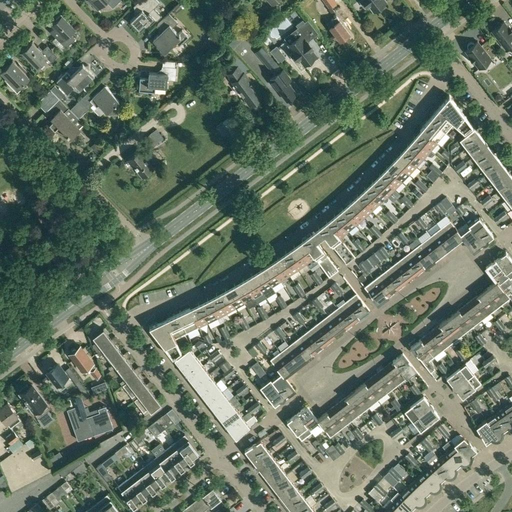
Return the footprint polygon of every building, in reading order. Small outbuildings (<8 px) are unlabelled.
[(88,0),(93,4),(92,4),(97,9),(105,1),(109,5),(113,2),(116,5),(120,0),(88,0)] [(141,10),(130,21),(139,31),(145,26),(146,27),(149,24),(155,19),(157,20),(161,16),(153,8),(159,3),(156,0),(139,0),(136,4),(141,10)] [(359,0),(359,1),(365,8),(368,5),(373,12),(376,9),(379,8),(381,7),(383,4),(386,2),(384,0),(359,0)] [(56,20),(52,24),(60,33),(55,38),(66,48),(75,39),(70,33),(74,29),(60,14),(55,19),(56,20)] [(164,51),(166,49),(174,41),(179,46),(188,36),(182,30),(178,33),(172,28),(178,23),(169,14),(157,25),(162,31),(153,40),(158,45),(157,49),(162,49),(164,51)] [(335,17),(330,20),(333,24),(328,28),(339,41),(348,34),(338,20),(338,21),(335,17)] [(300,36),(288,45),(293,52),(289,54),(295,62),(298,59),(303,65),(306,63),(309,62),(312,60),(313,58),(316,55),(311,49),(312,48),(307,41),(317,34),(307,21),(305,22),(302,19),(295,24),(298,28),(296,30),(300,36)] [(494,29),(491,31),(505,49),(511,43),(511,30),(509,27),(508,27),(504,21),(500,24),(499,22),(497,22),(495,23),(493,24),(493,27),(494,29)] [(239,25),(223,37),(231,47),(246,34),(239,25)] [(22,51),(25,54),(37,67),(47,58),(51,62),(57,56),(47,46),(41,51),(32,42),(32,41),(23,50),(22,51)] [(468,49),(465,51),(469,57),(474,64),(474,63),(479,69),(491,59),(477,41),(474,44),(473,42),(470,42),(468,43),(467,45),(467,47),(468,49)] [(22,70),(13,60),(1,72),(6,77),(4,79),(8,84),(6,86),(6,87),(11,82),(17,88),(29,77),(23,71),(25,69),(24,69),(22,70)] [(274,60),(267,66),(274,75),(281,70),(274,60)] [(71,66),(66,71),(56,81),(61,85),(73,86),(78,91),(94,76),(89,70),(89,66),(84,66),(81,62),(77,66),(71,66)] [(140,78),(139,91),(155,92),(155,87),(166,88),(167,80),(175,80),(176,67),(162,66),(161,73),(149,72),(148,78),(140,78)] [(238,66),(227,74),(232,81),(231,82),(249,105),(262,96),(244,72),(243,73),(238,66)] [(274,75),(269,79),(277,89),(286,101),(296,93),(287,81),(291,79),(283,69),(281,70),(274,75)] [(93,97),(89,100),(93,104),(96,107),(94,110),(99,115),(105,110),(106,111),(106,114),(118,114),(118,117),(119,102),(118,102),(118,103),(115,103),(119,100),(116,97),(115,96),(116,92),(111,92),(106,87),(99,94),(97,93),(93,97)] [(45,95),(53,104),(59,99),(51,90),(46,94),(45,95)] [(449,95),(437,109),(454,123),(464,132),(472,125),(449,95)] [(68,108),(59,99),(53,104),(46,111),(46,112),(48,110),(56,118),(49,125),(55,131),(56,130),(58,131),(60,133),(62,134),(64,135),(66,135),(68,137),(69,136),(71,138),(78,131),(79,131),(78,129),(83,124),(68,108)] [(80,100),(70,109),(79,118),(86,111),(82,108),(85,105),(80,100)] [(454,123),(437,109),(429,119),(445,133),(454,123)] [(437,143),(445,133),(429,119),(420,129),(422,132),(423,131),(437,143)] [(466,148),(481,136),(474,128),(459,139),(466,148)] [(430,151),(437,143),(423,131),(422,132),(420,129),(415,135),(413,136),(416,139),(430,151)] [(149,135),(144,139),(151,148),(156,144),(149,135)] [(407,144),(409,146),(423,159),(430,151),(416,139),(413,136),(407,144)] [(466,148),(473,156),(488,145),(481,136),(466,148)] [(97,141),(90,148),(96,154),(103,148),(97,141)] [(416,167),(423,159),(409,146),(407,144),(400,152),(402,154),(416,167)] [(494,154),(488,145),(473,156),(479,165),(494,154)] [(153,168),(144,157),(145,156),(140,150),(128,160),(133,166),(134,165),(143,177),(153,168)] [(393,159),(395,161),(409,174),(416,167),(402,154),(400,152),(393,159)] [(494,154),(479,165),(486,174),(501,162),(494,154)] [(386,166),(388,169),(402,182),(409,174),(395,161),(393,159),(386,166)] [(507,171),(501,162),(486,174),(492,182),(507,171)] [(428,167),(433,171),(437,167),(432,163),(428,167)] [(462,168),(459,164),(454,168),(457,172),(462,168)] [(394,189),(402,182),(388,169),(386,166),(379,174),(381,176),(394,189)] [(442,172),(437,167),(433,171),(438,176),(442,172)] [(511,180),(511,176),(507,171),(492,182),(499,191),(511,180)] [(372,181),(374,183),(387,196),(394,189),(381,176),(379,174),(372,181)] [(414,183),(419,188),(423,184),(418,179),(414,183)] [(511,194),(511,180),(499,191),(506,199),(511,194)] [(379,204),(387,196),(374,183),(372,181),(364,188),(366,190),(379,204)] [(428,188),(423,184),(419,188),(424,192),(428,188)] [(411,191),(419,197),(423,193),(415,186),(411,191)] [(359,197),(372,211),(379,204),(366,190),(364,188),(357,195),(359,197)] [(349,201),(351,204),(364,218),(372,211),(359,197),(357,195),(349,201)] [(400,199),(405,203),(408,199),(404,195),(400,199)] [(442,207),(445,210),(452,204),(446,196),(439,202),(442,207)] [(489,202),(485,198),(480,202),(484,206),(489,202)] [(408,199),(405,203),(409,208),(413,204),(408,199)] [(342,208),(344,211),(356,225),(364,218),(351,204),(349,201),(342,208)] [(464,210),(460,205),(456,208),(460,214),(464,210)] [(348,231),(356,225),(344,211),(342,208),(341,208),(334,214),(336,217),(348,231)] [(385,214),(389,218),(393,215),(389,210),(385,214)] [(499,215),(502,219),(507,215),(504,211),(499,215)] [(326,221),(328,224),(340,238),(348,231),(336,217),(334,214),(332,216),(326,221)] [(398,219),(393,215),(389,218),(394,223),(398,219)] [(502,219),(499,215),(493,219),(497,223),(502,219)] [(470,227),(483,244),(493,236),(479,217),(468,225),(466,221),(465,222),(469,227),(470,227)] [(454,245),(463,238),(460,234),(456,229),(450,220),(440,228),(454,245)] [(324,235),(346,264),(355,256),(340,238),(328,224),(326,221),(310,233),(312,236),(316,241),(324,235)] [(369,228),(373,233),(377,229),(373,224),(369,228)] [(461,225),(456,229),(460,234),(463,238),(473,252),(483,244),(470,227),(469,227),(465,230),(461,225)] [(444,253),(454,245),(440,228),(431,235),(444,253)] [(377,229),(373,233),(378,238),(382,234),(377,229)] [(302,240),(304,242),(315,257),(318,262),(329,277),(338,270),(316,241),(312,236),(310,233),(305,237),(302,240)] [(435,260),(444,253),(431,235),(421,243),(435,260)] [(353,242),(357,247),(361,243),(357,238),(353,242)] [(293,245),(296,248),(306,263),(310,268),(318,262),(315,257),(304,242),(302,240),(296,243),(293,245)] [(365,248),(361,243),(357,247),(361,252),(365,248)] [(425,267),(435,260),(421,243),(412,250),(425,267)] [(287,254),(298,269),(306,263),(296,248),(293,245),(285,251),(287,254)] [(416,275),(425,267),(412,250),(402,257),(416,275)] [(279,260),(289,275),(298,269),(287,254),(285,251),(277,257),(279,260)] [(511,260),(506,252),(495,260),(510,279),(511,277),(511,260)] [(270,266),(281,281),(289,275),(279,260),(277,257),(268,263),(270,266)] [(406,282),(416,275),(402,257),(393,265),(406,282)] [(510,279),(495,260),(485,267),(496,281),(499,285),(500,284),(508,277),(510,279)] [(262,271),(272,287),(281,281),(270,266),(268,263),(260,268),(262,271)] [(397,289),(406,282),(393,265),(389,268),(386,265),(382,268),(385,271),(383,272),(397,289)] [(251,273),(253,276),(266,298),(275,292),(272,287),(262,271),(260,268),(251,273)] [(311,274),(314,279),(319,276),(315,271),(311,274)] [(387,297),(397,289),(383,272),(374,279),(387,297)] [(244,282),(257,303),(266,298),(253,276),(251,273),(242,279),(244,282)] [(323,281),(319,276),(314,279),(318,284),(323,281)] [(248,308),(257,303),(244,282),(242,279),(234,284),(235,287),(245,303),(248,308)] [(387,297),(374,279),(364,287),(377,304),(387,297)] [(510,298),(500,284),(499,285),(496,281),(487,288),(500,305),(510,298)] [(293,286),(297,291),(301,288),(298,283),(293,286)] [(225,289),(227,292),(236,308),(245,303),(235,287),(234,284),(225,289)] [(301,288),(297,291),(300,297),(305,294),(301,288)] [(490,313),(500,305),(487,288),(477,295),(490,313)] [(216,294),(218,297),(226,313),(236,308),(227,292),(225,289),(216,294)] [(369,310),(356,293),(346,301),(360,318),(369,310)] [(217,318),(226,313),(218,297),(216,294),(207,298),(209,301),(217,318)] [(275,297),(279,303),(283,300),(280,295),(275,297)] [(481,320),(490,313),(477,295),(468,303),(481,320)] [(198,303),(200,306),(208,323),(211,328),(220,323),(217,318),(209,301),(207,298),(199,302),(198,303)] [(287,306),(283,300),(279,303),(282,308),(287,306)] [(350,325),(360,318),(346,301),(337,308),(350,325)] [(189,307),(191,310),(190,311),(198,327),(208,323),(200,306),(198,303),(189,307)] [(471,327),(481,320),(468,303),(458,310),(471,327)] [(257,308),(260,314),(265,311),(262,306),(257,308)] [(190,311),(191,310),(189,307),(177,313),(186,333),(198,327),(190,311)] [(341,333),(350,325),(337,308),(327,315),(341,333)] [(462,335),(471,327),(458,310),(449,317),(462,335)] [(268,317),(265,311),(260,314),(264,320),(268,317)] [(186,333),(177,313),(165,319),(174,339),(175,338),(186,333)] [(331,340),(341,333),(327,315),(318,323),(331,340)] [(238,318),(241,324),(246,321),(243,316),(238,318)] [(453,342),(462,335),(449,317),(439,325),(453,342)] [(181,350),(175,338),(174,339),(165,319),(149,327),(172,357),(181,350)] [(246,321),(241,324),(245,330),(249,327),(246,321)] [(322,347),(331,340),(318,323),(308,330),(322,347)] [(430,332),(443,349),(453,342),(439,325),(430,332)] [(104,352),(115,344),(103,329),(92,337),(102,349),(96,353),(99,356),(104,352)] [(322,347),(308,330),(299,337),(312,355),(322,347)] [(430,332),(420,339),(434,357),(443,349),(430,332)] [(208,334),(203,336),(205,341),(212,343),(208,334)] [(303,362),(312,355),(299,337),(289,345),(303,362)] [(434,357),(420,339),(410,347),(430,372),(435,369),(434,367),(434,366),(433,365),(433,364),(432,364),(432,363),(431,362),(430,362),(430,361),(429,360),(434,357)] [(116,367),(126,359),(115,344),(104,352),(113,364),(108,368),(110,371),(116,367)] [(293,369),(303,362),(289,345),(280,352),(293,369)] [(71,353),(70,354),(76,362),(74,363),(78,367),(79,366),(80,366),(83,370),(87,367),(91,372),(95,378),(96,379),(100,375),(99,374),(96,369),(92,364),(89,359),(80,347),(76,350),(74,350),(72,351),(71,353)] [(189,348),(174,359),(181,368),(196,357),(189,348)] [(293,369),(280,352),(270,359),(280,373),(281,373),(284,377),(284,376),(293,369)] [(416,370),(402,353),(393,361),(406,378),(416,370)] [(492,355),(487,359),(490,363),(496,359),(492,355)] [(196,357),(181,368),(188,377),(202,365),(196,357)] [(126,359),(116,367),(125,378),(120,383),(122,386),(122,385),(138,374),(126,359)] [(485,367),(490,363),(487,359),(482,363),(485,367)] [(397,385),(406,378),(393,361),(383,368),(397,385)] [(257,362),(253,365),(257,370),(261,367),(257,362)] [(446,377),(454,388),(473,373),(465,363),(446,377)] [(48,372),(47,372),(52,379),(50,380),(54,384),(55,383),(60,391),(72,382),(64,371),(63,372),(57,364),(52,368),(50,368),(48,370),(48,372)] [(202,365),(188,377),(194,385),(209,374),(202,365)] [(72,379),(76,376),(69,366),(65,370),(72,379)] [(387,393),(397,385),(383,368),(374,375),(387,393)] [(294,390),(284,376),(284,377),(281,373),(280,373),(271,380),(285,397),(294,390)] [(481,383),(473,373),(454,388),(462,398),(481,383)] [(149,389),(138,374),(122,385),(132,397),(131,398),(134,401),(134,400),(149,389)] [(209,374),(194,385),(201,394),(216,382),(209,374)] [(378,400),(387,393),(374,375),(364,383),(378,400)] [(271,380),(270,378),(260,386),(274,405),(285,397),(271,380)] [(207,402),(222,391),(216,382),(201,394),(207,402)] [(364,383),(355,390),(368,407),(378,400),(364,383)] [(50,408),(36,389),(33,391),(29,386),(28,387),(27,385),(19,391),(21,392),(19,394),(27,404),(25,406),(29,412),(31,409),(37,418),(50,408)] [(487,390),(491,395),(495,392),(492,387),(487,390)] [(149,389),(134,400),(143,412),(143,413),(145,416),(150,412),(151,412),(161,404),(149,389)] [(359,415),(368,407),(355,390),(345,397),(359,415)] [(222,391),(207,402),(214,411),(229,399),(222,391)] [(495,392),(491,395),(494,401),(499,397),(495,392)] [(79,395),(71,398),(74,407),(78,420),(87,417),(79,395)] [(412,420),(431,406),(423,395),(404,410),(412,420)] [(359,415),(345,397),(336,405),(349,422),(359,415)] [(221,419),(235,408),(229,399),(214,411),(221,419)] [(470,402),(474,407),(478,404),(474,399),(470,402)] [(252,405),(256,410),(261,406),(257,401),(252,405)] [(20,426),(23,423),(7,402),(3,406),(2,405),(0,405),(0,414),(2,417),(1,418),(4,421),(5,421),(11,428),(17,423),(20,426)] [(511,402),(511,403),(503,409),(511,421),(511,402)] [(482,409),(478,404),(474,407),(477,413),(482,409)] [(256,410),(252,405),(247,409),(251,414),(256,410)] [(340,429),(349,422),(336,405),(326,412),(340,429)] [(74,407),(67,409),(77,440),(78,440),(114,427),(106,406),(98,409),(100,412),(87,417),(78,420),(74,407)] [(307,406),(297,413),(311,432),(312,432),(311,430),(319,424),(320,423),(317,419),(307,406)] [(439,416),(431,406),(412,420),(420,431),(439,416)] [(175,424),(181,419),(172,408),(166,412),(175,424)] [(235,408),(221,419),(227,428),(242,417),(235,408)] [(511,421),(503,409),(495,414),(505,429),(508,427),(509,427),(510,428),(511,428),(511,421)] [(340,429),(326,412),(317,419),(320,423),(319,424),(330,437),(340,429)] [(301,440),(311,432),(297,413),(286,421),(297,435),(297,436),(297,437),(298,438),(299,438),(299,439),(300,439),(301,440)] [(486,420),(499,439),(500,438),(501,437),(501,436),(502,435),(502,434),(502,433),(502,432),(502,431),(505,429),(495,414),(486,420)] [(245,421),(242,417),(227,428),(236,439),(257,419),(253,415),(245,421)] [(162,416),(157,419),(161,424),(166,421),(162,416)] [(161,424),(157,419),(153,423),(160,433),(165,429),(161,424)] [(499,439),(486,420),(476,427),(486,443),(492,439),(493,439),(494,440),(495,440),(496,440),(497,440),(498,440),(499,439)] [(437,428),(441,433),(445,429),(441,424),(437,428)] [(400,426),(395,430),(398,435),(403,431),(400,426)] [(445,429),(441,433),(445,438),(449,434),(445,429)] [(139,434),(142,439),(147,435),(143,430),(139,434)] [(390,434),(393,438),(393,439),(398,435),(395,430),(390,434)] [(6,438),(11,444),(19,438),(14,432),(6,438)] [(142,439),(139,434),(134,438),(137,443),(142,439)] [(188,459),(190,462),(194,459),(192,456),(198,452),(184,434),(175,442),(188,459)] [(283,434),(278,438),(281,442),(286,438),(283,434)] [(463,437),(454,444),(469,462),(469,461),(470,461),(471,460),(471,459),(471,458),(471,457),(471,456),(471,455),(477,450),(463,437)] [(24,445),(19,438),(11,444),(8,447),(13,453),(24,445)] [(137,443),(134,438),(129,441),(136,451),(141,447),(137,443)] [(274,441),(272,442),(276,447),(278,445),(281,442),(278,438),(274,441)] [(420,442),(425,447),(429,443),(424,438),(420,442)] [(468,463),(469,462),(454,444),(450,439),(442,446),(446,452),(458,465),(461,463),(462,463),(463,464),(464,464),(465,464),(466,464),(467,463),(468,463)] [(253,461),(268,450),(260,440),(244,450),(253,461)] [(188,459),(175,442),(165,449),(179,467),(178,467),(180,469),(185,466),(183,463),(188,459)] [(433,448),(429,443),(425,447),(429,451),(433,448)] [(320,444),(316,447),(320,452),(324,449),(320,444)] [(119,449),(123,454),(128,450),(124,445),(119,449)] [(40,449),(30,454),(33,460),(43,455),(40,449)] [(123,454),(119,449),(115,453),(118,457),(123,454)] [(169,474),(171,477),(175,473),(173,471),(178,467),(179,467),(165,449),(156,456),(169,474)] [(274,458),(268,450),(253,461),(259,469),(274,458)] [(404,456),(409,461),(413,457),(408,452),(404,456)] [(446,452),(439,459),(453,475),(454,475),(455,474),(455,473),(455,472),(455,471),(456,470),(455,469),(455,468),(458,465),(446,452)] [(453,475),(439,459),(434,454),(426,460),(431,465),(443,479),(446,476),(446,477),(448,477),(450,477),(451,477),(452,476),(453,475)] [(160,481),(159,481),(161,484),(166,481),(164,478),(169,474),(156,456),(146,464),(160,481)] [(68,463),(73,470),(82,462),(78,457),(68,463)] [(417,462),(413,457),(409,461),(413,466),(417,462)] [(274,458),(259,469),(265,477),(280,466),(274,458)] [(393,467),(402,476),(407,471),(398,462),(393,467)] [(68,463),(57,470),(63,477),(73,470),(68,463)] [(96,467),(102,475),(108,471),(101,463),(96,467)] [(150,489),(152,491),(156,488),(154,485),(159,481),(160,481),(146,464),(137,471),(150,489)] [(440,481),(443,479),(431,465),(423,472),(438,489),(439,488),(439,487),(440,486),(440,485),(440,484),(440,483),(440,482),(440,481)] [(286,474),(280,466),(265,477),(271,485),(286,474)] [(389,471),(393,476),(397,472),(393,467),(389,471)] [(141,496),(140,496),(142,499),(147,495),(145,493),(150,489),(137,471),(127,478),(141,496)] [(402,476),(397,472),(393,476),(398,480),(402,476)] [(437,490),(438,489),(423,472),(415,480),(428,493),(431,490),(432,490),(433,491),(434,491),(435,491),(436,490),(437,490)] [(278,493),(292,482),(286,474),(271,485),(278,493)] [(135,500),(140,496),(141,496),(127,478),(117,486),(133,506),(137,503),(135,500)] [(425,495),(428,493),(415,480),(408,487),(423,503),(424,502),(425,501),(425,500),(425,499),(425,498),(425,497),(425,496),(425,495)] [(66,481),(61,485),(65,490),(70,486),(66,481)] [(299,490),(292,482),(278,493),(284,501),(299,490)] [(378,491),(382,487),(377,483),(374,487),(378,491)] [(187,506),(191,511),(202,511),(210,506),(211,506),(221,498),(212,487),(187,506)] [(387,492),(382,487),(378,491),(383,496),(387,492)] [(408,487),(400,494),(413,507),(416,504),(417,504),(418,505),(419,505),(420,505),(421,504),(422,504),(423,504),(423,503),(408,487)] [(305,498),(299,490),(284,501),(290,509),(305,498)] [(47,496),(51,501),(55,497),(52,492),(47,496)] [(390,499),(393,502),(403,511),(411,511),(411,510),(413,507),(400,494),(398,492),(390,499)] [(97,502),(104,511),(120,511),(107,494),(97,502)] [(47,496),(42,499),(50,509),(54,505),(51,501),(47,496)] [(303,511),(311,506),(305,498),(290,509),(292,511),(303,511)] [(364,507),(367,503),(363,498),(359,502),(364,507)] [(104,511),(97,502),(88,509),(89,511),(104,511)] [(403,511),(393,502),(386,509),(388,511),(403,511)] [(367,503),(364,507),(368,511),(372,507),(367,503)]
